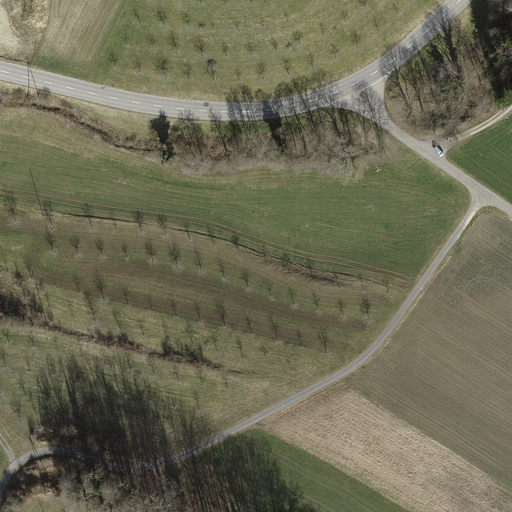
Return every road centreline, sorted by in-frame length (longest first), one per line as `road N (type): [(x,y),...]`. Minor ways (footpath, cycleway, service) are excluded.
road 1 (track): [(0,490),(15,465),(41,453),(112,471),(181,460),(345,374),(376,350),(485,193)]
road 2 (tertiary): [(355,83),(286,107),(234,112),(134,102),(0,70)]
road 3 (unclassified): [(355,83),(389,125),(511,211)]
road 4 (tertiary): [(460,0),(355,83)]
